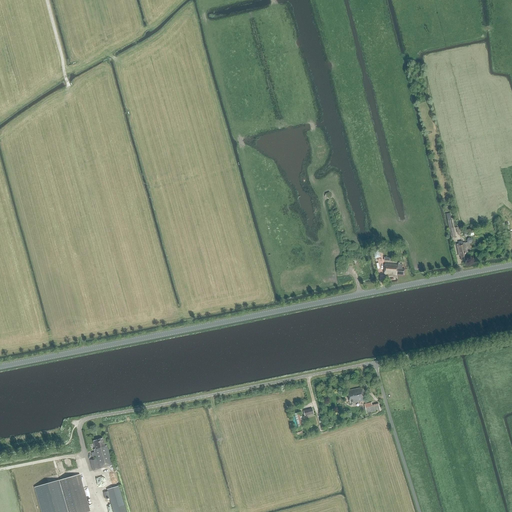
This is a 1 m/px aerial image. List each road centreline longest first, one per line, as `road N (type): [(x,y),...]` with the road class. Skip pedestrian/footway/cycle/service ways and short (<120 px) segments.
road 1 (tertiary): [(0,367),(511,265)]
road 2 (unclassified): [(374,362),(80,421)]
road 3 (unclassified): [(374,362),(511,335)]
